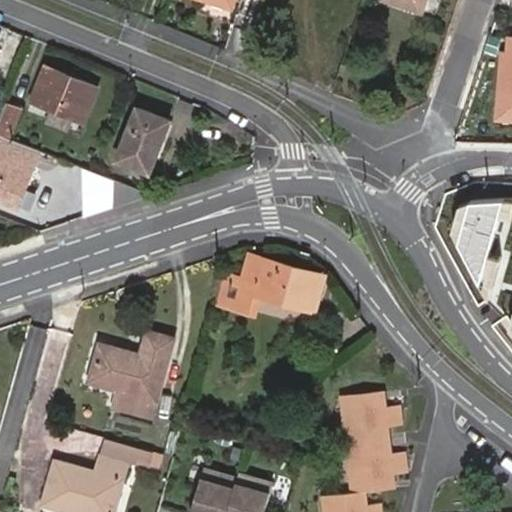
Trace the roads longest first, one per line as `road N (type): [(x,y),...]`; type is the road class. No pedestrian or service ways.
road 1 (tertiary): [(196,221),(269,217),(330,236),(444,375),(511,430)]
road 2 (residential): [(0,3),(240,102),(284,134),(296,184)]
road 3 (tertiary): [(196,221),(0,283)]
road 4 (tertiary): [(511,382),(459,324),(393,217)]
road 5 (residential): [(480,0),(431,146),(442,167)]
